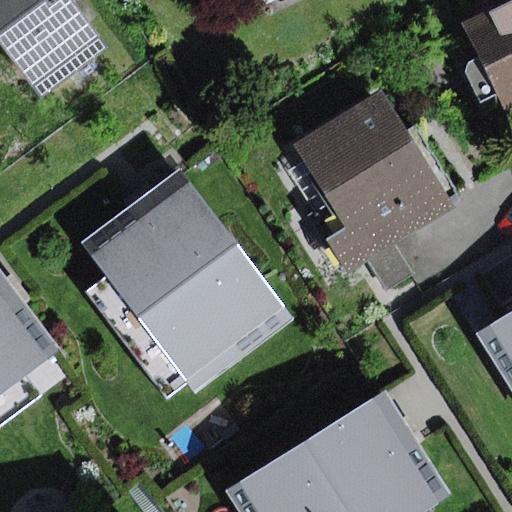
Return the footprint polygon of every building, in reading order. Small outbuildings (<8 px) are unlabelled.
[(0,0),(0,36),(41,92),(104,46),(70,0),(0,0)] [(511,0),(507,0),(467,19),(511,115),(511,114),(511,0)] [(382,92),(298,145),(349,227),(326,241),(348,276),(369,263),(397,246),(455,210),(443,191),(454,185),(415,123),(405,130),(382,92)] [(182,172),(86,245),(199,394),(295,320),(182,172)] [(415,275),(397,246),(369,263),(387,292),(415,275)] [(0,398),(62,352),(0,269),(0,398)] [(511,313),(479,334),(511,388),(511,313)] [(388,393),(227,492),(239,511),(426,511),(453,495),(388,393)]
